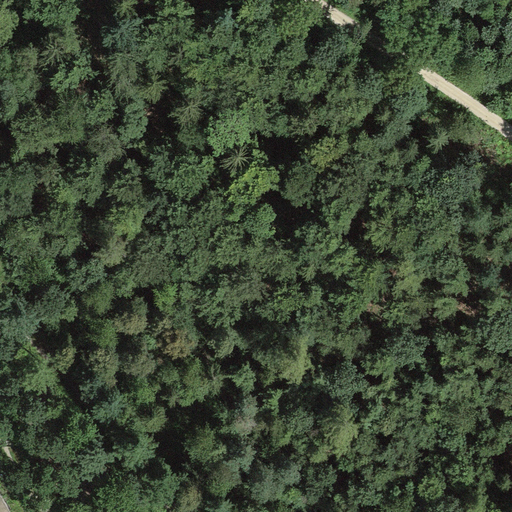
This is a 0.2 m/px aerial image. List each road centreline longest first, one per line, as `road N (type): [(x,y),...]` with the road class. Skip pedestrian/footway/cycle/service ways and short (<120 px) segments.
road 1 (track): [(167,511),(43,342),(0,312)]
road 2 (track): [(511,134),(321,0)]
